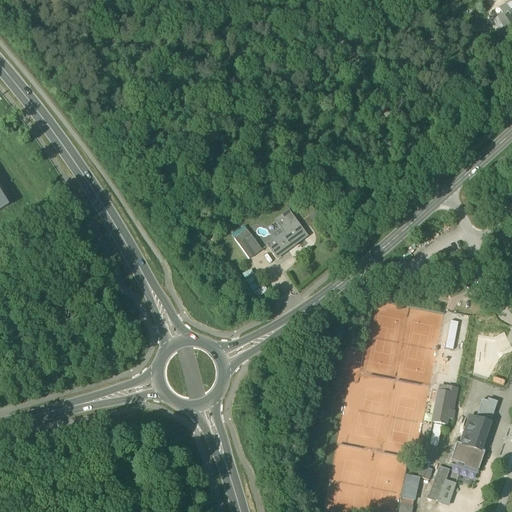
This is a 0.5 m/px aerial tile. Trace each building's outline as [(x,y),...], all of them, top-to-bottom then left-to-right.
[(511,0),(490,0),(488,2),(494,12),(499,9),(511,1),(511,0)] [(511,1),(499,9),(504,16),(511,10),(511,1)] [(504,16),(499,9),(494,12),(504,29),(505,29),(510,25),(504,16)] [(0,192),(0,211),(9,206),(0,192)] [(267,246),(277,259),(307,237),(302,231),(299,232),(291,221),(294,220),(288,212),(275,222),(280,229),(284,234),(273,242),(267,246)] [(302,231),(294,220),(291,221),(299,232),(302,231)] [(284,234),(280,229),(269,237),(273,242),(284,234)] [(247,231),(239,236),(243,241),(251,236),(247,231)] [(238,245),(243,241),(239,236),(234,240),(238,245)] [(238,245),(249,260),(261,251),(251,236),(243,241),(238,245)] [(255,298),(266,292),(264,288),(252,293),(255,298)] [(458,323),(450,322),(445,349),(453,351),(458,323)] [(432,423),(446,426),(447,419),(452,420),(454,412),(453,411),(457,389),(454,389),(447,387),(446,393),(438,392),(432,423)] [(487,402),(482,400),(476,417),(490,422),(497,403),(488,400),(487,402)] [(460,446),(480,453),(480,452),(483,444),(480,443),(487,424),(478,421),(479,419),(476,418),(476,420),(469,418),(460,445),(460,446)] [(490,425),(487,424),(480,443),(483,444),(490,425)] [(435,426),(430,446),(436,447),(441,427),(435,426)] [(460,446),(460,445),(456,444),(450,462),(478,471),(484,453),(480,452),(480,453),(460,446)] [(432,471),(421,468),(418,478),(428,482),(432,471)] [(439,468),(437,473),(447,477),(449,471),(439,468)] [(447,478),(447,477),(437,473),(435,478),(445,482),(447,478)] [(401,500),(402,500),(413,502),(414,503),(420,479),(407,476),(401,500)] [(443,487),(445,482),(435,478),(433,484),(443,487)] [(457,482),(447,478),(445,482),(443,487),(438,504),(448,507),(457,482)] [(427,500),(438,504),(443,487),(433,484),(427,500)] [(402,500),(400,506),(412,508),(413,502),(402,500)]
